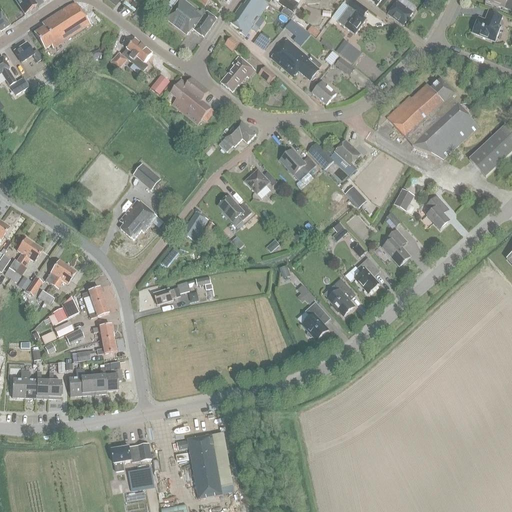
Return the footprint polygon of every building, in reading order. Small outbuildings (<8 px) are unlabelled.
[(31,0),(14,0),(13,1),(25,16),(37,7),(32,0),(31,0)] [(204,39),(217,20),(203,11),(200,14),(182,0),(181,0),(166,21),(188,37),(193,30),(204,39)] [(267,5),(259,0),(249,0),(246,7),(243,5),(231,24),(241,31),(240,34),(245,37),(267,5)] [(282,0),(280,4),(293,13),(298,5),(290,0),(282,0)] [(511,0),(486,0),(486,2),(511,11),(511,0)] [(368,12),(354,1),(349,8),(346,12),(338,23),(355,36),(367,21),(363,18),(368,12)] [(424,7),(436,16),(440,11),(428,1),(424,7)] [(413,14),(398,3),(388,16),(404,27),(413,14)] [(90,25),(76,5),(67,8),(42,25),(44,28),(34,34),(45,51),(51,46),(53,49),(90,25)] [(150,11),(144,6),(136,17),(142,22),(150,11)] [(282,14),(292,21),(295,17),(284,10),(282,14)] [(278,25),(283,30),(290,21),(278,11),(274,16),(281,22),(278,25)] [(0,33),(10,27),(0,13),(0,33)] [(473,34),(495,43),(501,28),(499,27),(502,18),(489,13),(486,22),(479,19),(473,34)] [(302,47),(312,35),(294,19),(287,28),(298,37),(295,41),(302,47)] [(320,34),(316,31),(312,36),(316,39),(320,34)] [(240,45),(232,38),(225,46),(233,53),(240,45)] [(299,73),(310,83),(320,72),(310,63),(312,61),(287,40),(271,60),(294,79),(299,73)] [(153,55),(136,41),(122,56),(120,54),(111,65),(119,72),(128,61),(144,74),(149,68),(145,65),(153,55)] [(321,44),(332,52),(334,49),(323,41),(321,44)] [(33,54),(27,44),(14,53),(21,64),(33,57),(37,64),(43,60),(37,51),(33,54)] [(360,56),(349,47),(345,52),(340,48),(336,53),(352,65),(360,56)] [(15,82),(8,71),(10,70),(3,58),(0,59),(0,75),(2,75),(10,88),(16,84),(15,82)] [(255,72),(239,58),(233,66),(235,68),(221,84),(233,94),(239,87),(239,88),(247,78),(249,80),(255,72)] [(355,71),(341,60),(336,67),(350,78),(355,71)] [(258,76),(269,85),(276,78),(265,68),(258,76)] [(151,90),(160,97),(170,84),(161,77),(151,90)] [(16,84),(10,88),(16,97),(28,89),(22,80),(16,84)] [(209,93),(192,80),(186,88),(180,83),(171,95),(177,100),(172,106),(198,127),(203,120),(207,123),(215,113),(202,103),(209,93)] [(456,96),(441,81),(431,90),(428,86),(412,100),(410,98),(387,120),(414,149),(444,161),(479,128),(452,100),(456,96)] [(313,95),(327,107),(337,96),(322,84),(313,95)] [(256,137),(242,123),(219,146),(227,154),(233,148),(235,149),(243,141),(248,145),(256,137)] [(511,154),(511,132),(506,127),(470,161),(486,179),(511,154)] [(335,154),(350,167),(360,157),(346,143),(335,154)] [(309,158),(303,163),(293,151),(280,162),(294,177),(304,168),(309,174),(317,167),(309,158)] [(328,151),(316,162),(325,172),(327,170),(337,161),(328,151)] [(133,178),(152,193),(162,181),(143,166),(133,178)] [(264,178),(258,172),(246,183),(257,196),(270,185),(273,188),(278,184),(268,174),(264,178)] [(360,209),(366,203),(354,189),(347,195),(360,209)] [(415,198),(403,191),(394,207),(406,214),(415,198)] [(244,205),(239,210),(229,198),(219,207),(234,223),(239,218),(243,223),(252,215),(244,205)] [(427,218),(440,232),(450,223),(441,213),(446,209),(437,198),(428,207),(433,212),(427,218)] [(158,219),(138,202),(120,223),(124,227),(121,231),(134,242),(141,233),(144,234),(147,230),(148,231),(158,219)] [(208,221),(197,214),(182,236),(195,243),(208,221)] [(387,219),(396,229),(402,224),(392,214),(387,219)] [(0,243),(10,229),(1,223),(0,225),(0,243)] [(215,226),(210,223),(205,231),(211,234),(215,226)] [(310,224),(305,228),(310,233),(315,229),(310,224)] [(337,234),(333,239),(338,244),(348,234),(340,225),(333,230),(337,234)] [(383,250),(400,268),(411,258),(402,249),(408,244),(397,232),(391,237),(394,240),(383,250)] [(299,242),(295,238),(291,241),(295,246),(299,242)] [(15,274),(21,266),(34,245),(26,240),(17,252),(22,255),(17,263),(15,261),(5,276),(11,280),(15,274)] [(245,247),(239,240),(234,245),(240,252),(245,247)] [(280,247),(275,241),(270,245),(275,251),(280,247)] [(35,264),(43,251),(34,245),(21,266),(25,269),(30,261),(35,264)] [(359,246),(352,251),(360,260),(367,254),(359,246)] [(174,250),(164,265),(170,269),(180,254),(174,250)] [(0,274),(1,275),(7,267),(10,261),(3,257),(0,261),(0,274)] [(355,280),(369,296),(380,286),(371,276),(378,270),(369,260),(357,270),(361,275),(355,280)] [(54,288),(68,268),(59,262),(50,275),(51,275),(45,282),(54,288)] [(68,286),(76,274),(68,268),(54,288),(58,291),(63,283),(68,286)] [(291,278),(287,268),(280,270),(283,280),(291,278)] [(17,284),(21,278),(15,274),(11,280),(17,284)] [(31,282),(26,278),(20,287),(25,290),(31,282)] [(205,287),(206,292),(212,291),(210,279),(196,281),(197,288),(205,287)] [(42,284),(35,280),(26,293),(33,298),(42,284)] [(353,294),(341,281),(333,288),(337,293),(328,301),(334,307),(333,308),(338,314),(339,313),(344,318),(355,308),(347,300),(353,294)] [(177,286),(179,290),(180,296),(190,293),(187,283),(177,286)] [(316,301),(303,287),(297,292),(309,307),(316,301)] [(93,306),(104,302),(99,289),(88,293),(89,294),(82,296),(84,300),(90,298),(93,306)] [(180,296),(179,290),(170,293),(170,291),(154,296),(158,307),(173,302),(173,301),(181,298),(180,296)] [(44,303),(48,296),(42,292),(38,299),(40,300),(36,305),(40,308),(44,303)] [(48,296),(44,303),(50,307),(55,300),(48,296)] [(63,310),(74,304),(71,298),(61,307),(63,309),(63,310)] [(98,319),(108,315),(104,302),(93,306),(96,314),(89,316),(91,321),(97,318),(98,319)] [(325,314),(316,304),(305,313),(311,319),(303,326),(309,334),(308,335),(308,336),(310,339),(312,340),(313,338),(317,342),(329,332),(319,320),(325,314)] [(68,320),(63,310),(63,309),(53,314),(54,316),(58,325),(68,320)] [(54,330),(59,339),(74,332),(69,323),(54,330)] [(102,342),(113,340),(111,326),(100,328),(100,329),(93,330),(94,335),(101,334),(102,342)] [(84,339),(80,331),(65,338),(69,346),(84,339)] [(44,347),(56,341),(52,333),(40,339),(44,347)] [(105,356),(116,354),(113,340),(102,342),(104,350),(97,351),(97,356),(104,355),(105,356)] [(45,349),(49,356),(56,352),(52,345),(45,349)] [(32,352),(34,363),(41,362),(39,351),(32,352)] [(91,362),(89,353),(72,356),(73,363),(78,362),(78,364),(91,362)] [(105,378),(105,377),(105,369),(100,369),(101,378),(93,379),(94,397),(107,396),(106,393),(105,378)] [(94,397),(93,379),(85,379),(84,370),(80,371),(82,398),(94,397)] [(70,399),(82,398),(80,371),(76,371),(77,380),(69,380),(70,399)] [(106,393),(118,392),(118,383),(122,382),(121,371),(114,372),(114,377),(105,377),(105,378),(106,393)] [(24,400),(26,373),(21,373),(21,381),(13,381),(12,399),(24,400)] [(30,382),(30,373),(26,373),(24,400),(36,400),(37,382),(30,382)] [(49,383),(41,382),(41,374),(37,373),(37,382),(36,400),(48,401),(49,383)] [(61,401),(61,383),(53,383),(53,374),(49,374),(49,383),(48,401),(61,401)] [(224,497),(213,437),(188,442),(188,443),(177,445),(178,452),(189,450),(199,501),(224,497)] [(132,465),(152,461),(149,446),(112,452),(116,474),(125,473),(123,465),(132,463),(132,465)] [(147,485),(155,483),(153,471),(145,473),(147,485)] [(126,481),(128,491),(147,489),(146,479),(126,481)]
